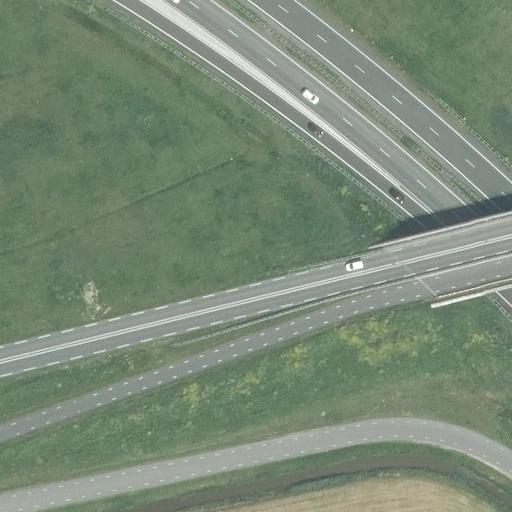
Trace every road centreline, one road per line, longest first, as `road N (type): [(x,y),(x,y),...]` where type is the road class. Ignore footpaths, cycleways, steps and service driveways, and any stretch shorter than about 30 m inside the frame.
road 1 (unclassified): [(0,436),(370,305),(511,269)]
road 2 (unclassified): [(0,506),(382,429),(441,433),(511,467)]
road 3 (trunk): [(125,0),(409,207),(511,302)]
road 4 (trunk): [(186,0),(429,188),(511,264)]
road 5 (primary): [(0,365),(401,265)]
road 6 (trunk): [(511,198),(269,0)]
